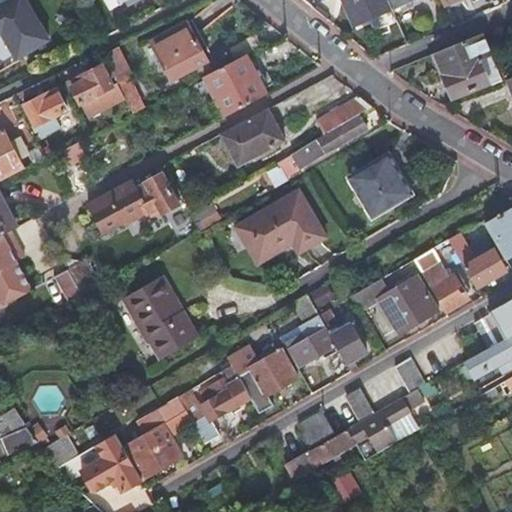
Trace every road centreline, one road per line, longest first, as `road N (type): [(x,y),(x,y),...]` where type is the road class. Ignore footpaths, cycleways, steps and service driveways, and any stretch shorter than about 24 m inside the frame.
road 1 (residential): [(156,488),(511,288)]
road 2 (residential): [(345,61),(69,207)]
road 3 (residential): [(345,61),(511,167)]
road 4 (residential): [(0,90),(165,0)]
